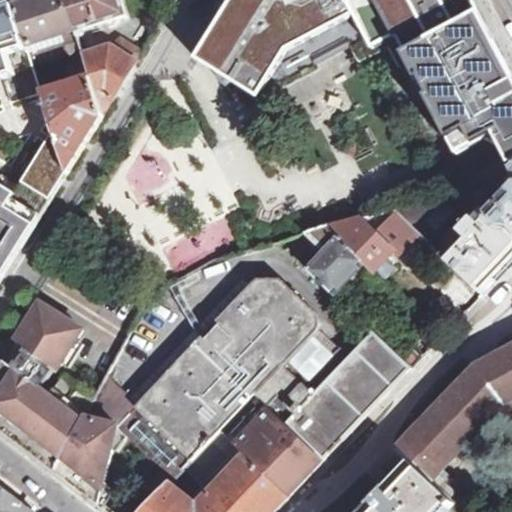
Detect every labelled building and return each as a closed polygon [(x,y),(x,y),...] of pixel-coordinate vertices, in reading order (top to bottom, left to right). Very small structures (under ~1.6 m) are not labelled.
[(33,66),(82,51),(77,35),(65,0),(35,0),(14,7),(33,66)] [(65,0),(77,35),(84,33),(82,29),(126,15),(121,0),(65,0)] [(227,85),(234,81),(261,98),(269,83),(274,86),(334,55),(340,68),(372,51),(344,0),(235,0),(199,59),(220,72),(227,85)] [(344,0),(372,51),(400,36),(404,45),(476,4),(474,0),(344,0)] [(476,4),(404,45),(410,55),(408,56),(424,85),(498,46),(488,25),(476,4)] [(0,227),(24,245),(29,238),(35,227),(27,222),(44,195),(52,200),(68,175),(42,94),(33,66),(14,7),(0,11),(0,227)] [(89,73),(104,118),(144,51),(122,38),(115,48),(84,57),(89,73)] [(498,46),(424,85),(448,130),(511,95),(511,70),(511,69),(498,46)] [(42,94),(68,175),(104,118),(89,73),(83,75),(85,80),(42,94)] [(511,95),(448,130),(461,155),(488,140),(506,150),(511,158),(511,160),(511,95)] [(489,211),(511,231),(511,170),(511,171),(511,191),(508,189),(489,211)] [(468,193),(474,198),(485,192),(481,186),(476,189),(468,193)] [(397,209),(484,295),(511,265),(511,231),(489,211),(474,198),(468,193),(439,200),(397,209)] [(327,227),(366,263),(375,272),(397,249),(374,227),(367,234),(358,225),(355,220),(327,227)] [(0,282),(24,245),(0,227),(0,282)] [(306,267),(335,296),(366,263),(327,227),(306,234),(323,249),(306,267)] [(127,431),(165,474),(172,483),(221,431),(256,395),(325,462),(335,451),(389,395),(392,390),(410,371),(412,371),(415,368),(382,338),(376,333),(358,352),(353,349),(349,348),(344,349),(340,351),(318,332),(321,327),(321,322),(320,318),(318,314),(282,279),(259,280),(139,406),(109,377),(98,398),(89,415),(121,424),(127,431)] [(0,369),(0,428),(57,472),(89,415),(98,398),(67,373),(49,395),(36,385),(50,367),(57,372),(84,330),(42,303),(18,342),(34,355),(30,360),(25,356),(20,363),(24,367),(20,372),(5,362),(0,369)] [(416,331),(434,348),(445,336),(427,320),(416,331)] [(382,338),(415,368),(423,359),(391,328),(382,338)] [(511,348),(502,354),(503,355),(496,359),(496,357),(474,365),(395,448),(408,461),(429,480),(458,455),(457,454),(461,449),(462,450),(488,423),(487,422),(492,417),(493,418),(505,405),(511,401),(511,348)] [(246,455),(291,498),(312,475),(308,471),(314,465),(318,469),(325,462),(256,395),(221,431),(246,455)] [(101,506),(127,431),(121,424),(89,415),(57,472),(101,506)] [(277,511),(280,509),(291,498),(246,455),(198,506),(172,483),(145,511),(277,511)] [(429,480),(408,461),(401,474),(364,511),(439,511),(447,504),(451,507),(452,501),(429,480)] [(145,511),(172,483),(165,474),(128,511),(145,511)] [(0,511),(36,511),(19,499),(18,500),(4,490),(5,488),(0,484),(0,511)]
